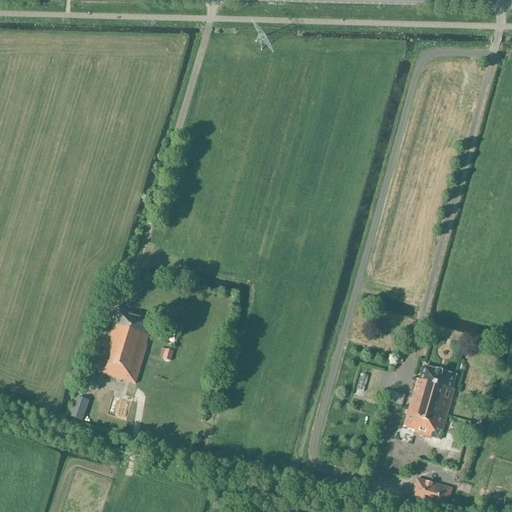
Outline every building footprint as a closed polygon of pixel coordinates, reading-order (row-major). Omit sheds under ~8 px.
[(152,323),(117,312),(110,334),(108,334),(97,372),(132,383),(132,385),(135,386),(147,345),(145,345),(152,323)] [(162,359),(170,361),(173,352),(165,350),(162,359)] [(452,391),(456,377),(423,367),(419,381),(417,381),(403,428),(414,431),(413,433),(439,441),(453,391),(452,391)] [(368,393),(376,372),(369,370),(361,390),(368,393)] [(71,417),(82,421),(89,402),(78,398),(71,417)] [(95,398),(91,416),(97,417),(101,400),(95,398)] [(452,489),(416,479),(410,500),(446,510),(452,489)]
